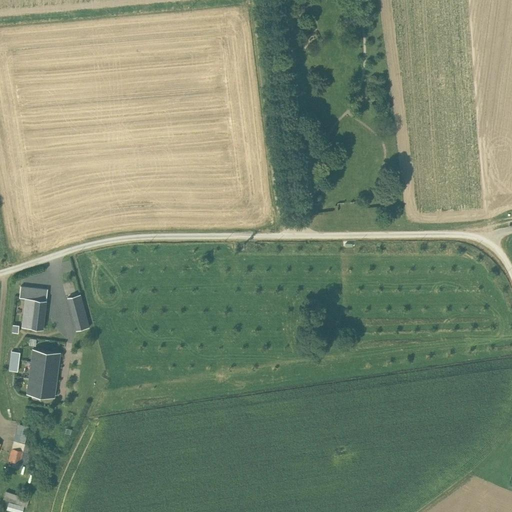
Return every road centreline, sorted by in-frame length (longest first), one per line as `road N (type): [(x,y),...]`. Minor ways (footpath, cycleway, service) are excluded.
road 1 (unclassified): [(486,242),(463,235),(135,237),(0,273)]
road 2 (track): [(284,236),(259,0)]
